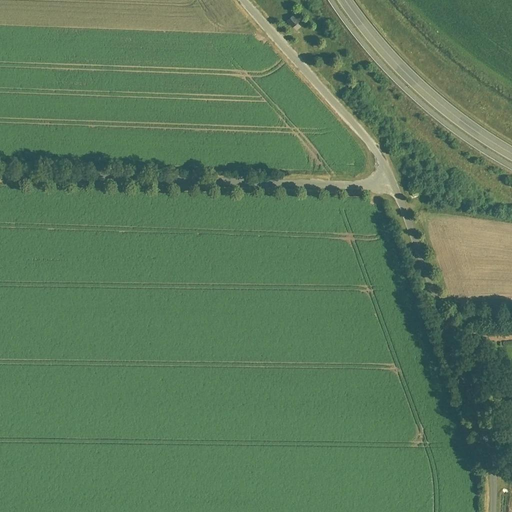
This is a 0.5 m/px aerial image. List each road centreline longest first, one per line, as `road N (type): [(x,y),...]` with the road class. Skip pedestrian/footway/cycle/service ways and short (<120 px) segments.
road 1 (unclassified): [(0,171),(392,188)]
road 2 (residential): [(392,188),(487,428),(492,511)]
road 3 (residential): [(243,0),(374,149),(392,188)]
road 4 (tertiary): [(511,151),(427,92),(345,0)]
